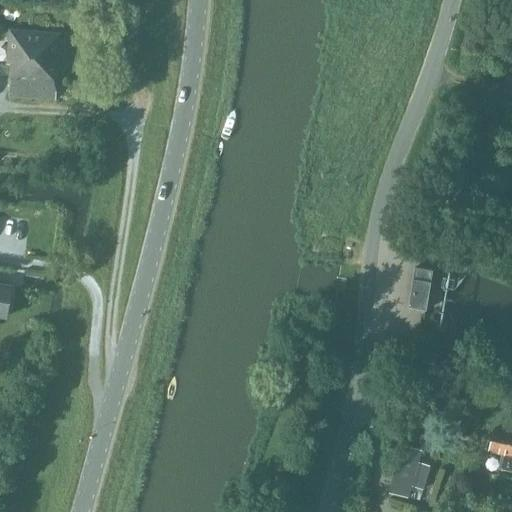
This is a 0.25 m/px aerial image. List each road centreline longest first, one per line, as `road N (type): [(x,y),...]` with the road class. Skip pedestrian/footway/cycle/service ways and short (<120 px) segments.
road 1 (unclassified): [(329,511),(355,405),(378,210),(452,0)]
road 2 (unclassified): [(84,511),(181,145),(200,0)]
road 3 (track): [(135,143),(148,0)]
